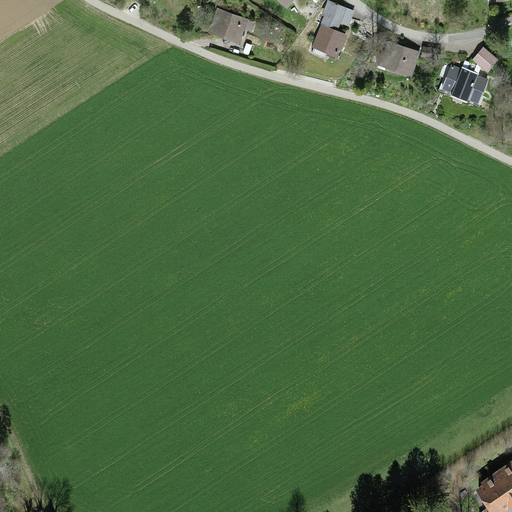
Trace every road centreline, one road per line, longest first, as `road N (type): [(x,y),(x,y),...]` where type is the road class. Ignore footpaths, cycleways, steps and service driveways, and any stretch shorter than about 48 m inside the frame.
road 1 (residential): [(511,162),(393,107),(193,49),(94,0)]
road 2 (residential): [(511,30),(473,41),(417,37),(352,0)]
